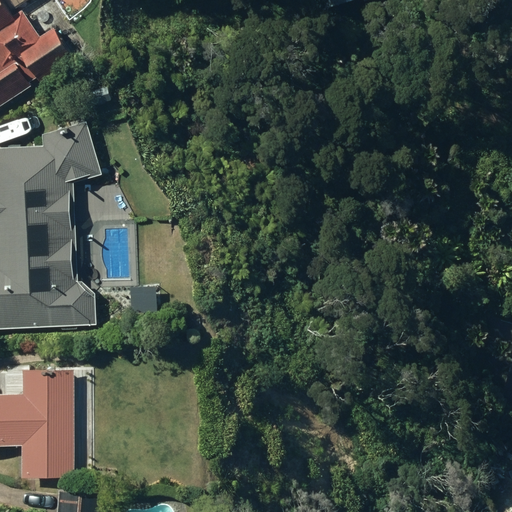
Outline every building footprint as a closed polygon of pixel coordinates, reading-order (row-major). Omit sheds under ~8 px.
[(0,0),(0,100),(27,82),(26,79),(35,74),(38,79),(71,57),(51,26),(38,35),(19,6),(11,11),(3,0),(0,0)] [(0,324),(94,321),(92,290),(76,278),(72,179),(100,170),(84,117),(40,129),(40,142),(0,143),(0,324)] [(178,313),(179,330),(200,329),(199,312),(178,313)] [(0,442),(19,442),(19,474),(73,474),(72,366),(19,366),(19,390),(0,390),(0,442)] [(507,511),(511,505),(511,454),(495,443),(443,438),(436,511),(507,511)] [(54,511),(99,511),(101,490),(57,486),(54,511)]
